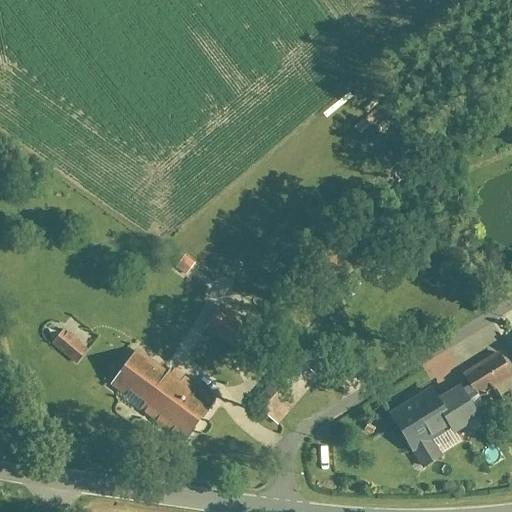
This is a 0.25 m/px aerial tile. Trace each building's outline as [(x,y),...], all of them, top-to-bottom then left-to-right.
[(206,306),(187,336),(230,363),(249,333),(206,306)] [(54,334),(43,348),(66,365),(77,351),(54,334)] [(453,375),(468,399),(509,375),(494,350),(453,375)] [(129,353),(106,383),(175,437),(199,406),(129,353)] [(252,411),(275,427),(305,383),(282,367),(252,411)] [(382,420),(406,463),(412,460),(421,475),(441,464),(432,448),(470,426),(447,384),(382,420)]
